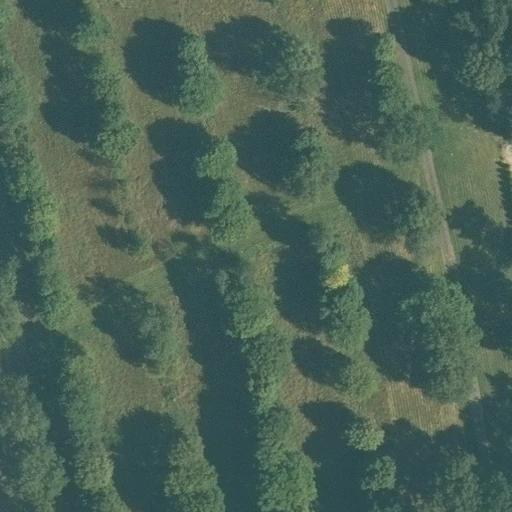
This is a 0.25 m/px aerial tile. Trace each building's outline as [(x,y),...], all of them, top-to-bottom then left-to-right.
[(19,0),(0,0),(0,15),(21,12),(19,0)] [(386,0),(360,0),(339,4),(344,35),(391,26),(386,0)] [(492,0),(461,0),(455,2),(464,31),(499,21),(492,0)] [(197,2),(145,3),(145,34),(197,34),(197,2)] [(46,40),(0,46),(0,78),(51,71),(46,40)] [(511,49),(508,42),(476,59),(491,86),(511,74),(511,49)] [(392,56),(350,77),(366,109),(408,88),(392,56)] [(159,82),(150,117),(200,130),(210,95),(159,82)] [(58,97),(10,138),(15,144),(22,137),(40,159),(81,124),(58,97)] [(412,115),(365,141),(383,173),(429,146),(412,115)] [(78,139),(54,188),(86,203),(110,155),(78,139)] [(165,139),(129,156),(151,202),(187,185),(165,139)] [(454,142),(440,190),(474,200),(488,152),(454,142)] [(23,319),(18,354),(67,361),(73,326),(23,319)] [(34,378),(8,395),(34,435),(60,417),(34,378)] [(396,447),(391,497),(426,501),(432,451),(396,447)] [(366,511),(358,480),(328,488),(334,511),(366,511)]
